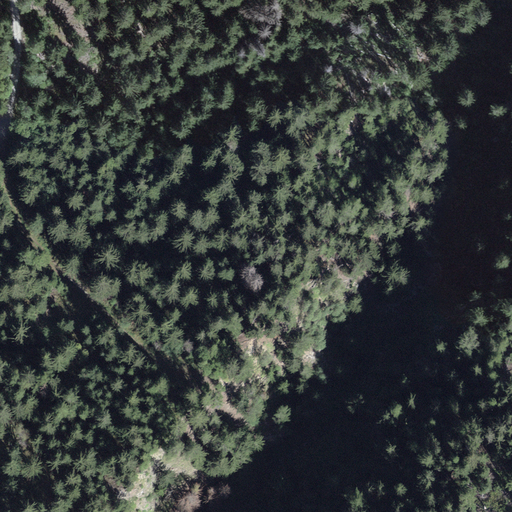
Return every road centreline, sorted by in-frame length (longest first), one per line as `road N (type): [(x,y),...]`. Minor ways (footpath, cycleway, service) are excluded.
road 1 (track): [(208,377),(172,367),(133,340),(63,275),(21,227),(0,145)]
road 2 (track): [(0,136),(17,61),(15,0)]
